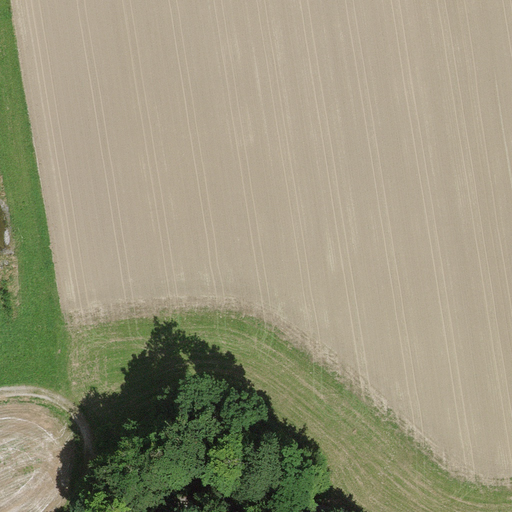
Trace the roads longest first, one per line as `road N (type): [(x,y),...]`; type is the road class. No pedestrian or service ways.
road 1 (track): [(321,511),(258,499),(168,501),(131,511)]
road 2 (track): [(71,511),(83,496),(86,444),(77,416),(44,391),(0,391)]
